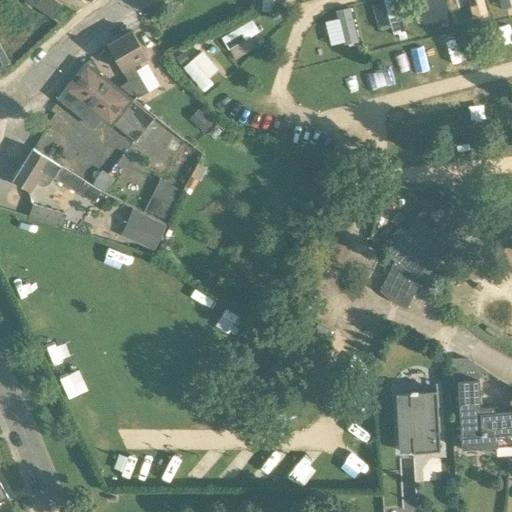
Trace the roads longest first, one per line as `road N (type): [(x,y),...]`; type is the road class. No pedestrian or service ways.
road 1 (residential): [(0,107),(90,27),(127,7)]
road 2 (residential): [(58,511),(0,384)]
